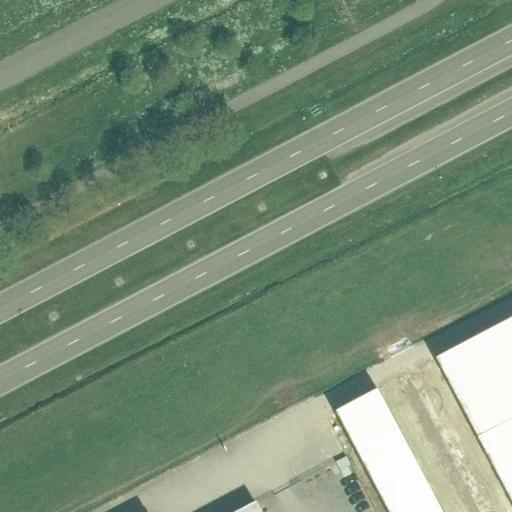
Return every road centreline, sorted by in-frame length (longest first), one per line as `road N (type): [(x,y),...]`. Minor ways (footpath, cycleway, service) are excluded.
road 1 (primary): [(0,382),(511,113)]
road 2 (primary): [(511,41),(0,310)]
road 3 (unclassified): [(0,80),(154,0)]
